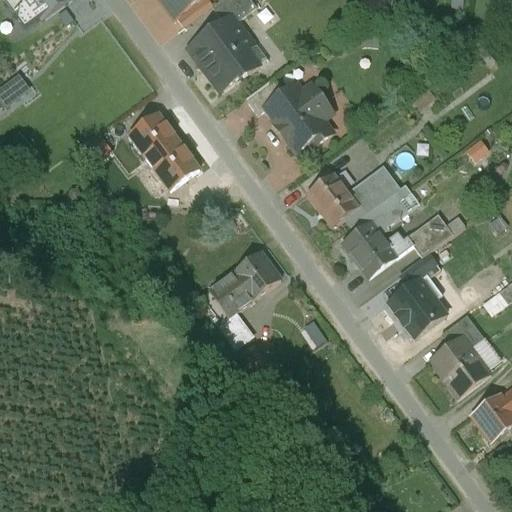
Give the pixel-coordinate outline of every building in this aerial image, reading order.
[(42,23),(25,0),(0,0),(25,35),(42,23)] [(70,0),(25,0),(42,23),(43,25),(72,3),(70,0)] [(160,0),(177,23),(201,5),(208,0),(160,0)] [(257,13),(247,0),(229,0),(212,13),(224,29),(232,23),(236,28),(257,13)] [(224,29),(190,54),(221,95),(242,80),(244,83),(259,72),(246,54),(252,50),(236,28),(232,23),(224,29)] [(269,65),(255,47),(252,50),(246,54),(259,72),(269,65)] [(0,102),(5,110),(30,94),(19,79),(0,92),(0,102)] [(274,83),(245,104),(258,121),(267,114),(267,112),(286,98),(274,83)] [(302,98),(296,90),(286,98),(267,112),(267,114),(278,128),(279,127),(283,132),(279,135),(288,147),(288,146),(297,157),(311,146),(315,151),(332,138),(322,125),(332,118),(312,90),(302,98)] [(198,175),(159,121),(131,142),(170,196),(198,175)] [(100,141),(90,127),(80,135),(90,149),(100,141)] [(134,187),(111,156),(93,169),(116,200),(134,187)] [(383,171),(347,198),(359,213),(344,224),(351,233),(356,229),(355,228),(368,219),(394,199),(400,194),(383,171)] [(347,198),(334,179),(306,199),(331,233),(344,224),(359,213),(347,198)] [(394,199),(368,219),(355,228),(356,229),(361,236),(371,229),(380,241),(389,234),(387,232),(408,217),(394,199)] [(438,220),(406,243),(422,263),(453,240),(446,231),(438,220)] [(458,222),(446,231),(453,240),(465,231),(458,222)] [(361,236),(343,249),(369,283),(402,258),(403,255),(400,251),(392,257),(380,241),(371,229),(361,236)] [(470,269),(456,251),(449,256),(459,269),(448,277),(452,282),(470,269)] [(459,269),(449,256),(430,270),(439,283),(448,277),(459,269)] [(261,259),(235,278),(240,285),(254,304),(280,285),(261,259)] [(416,280),(385,304),(409,336),(434,317),(417,293),(422,289),(416,280)] [(254,304),(240,285),(218,301),(226,312),(232,320),(254,304)] [(511,287),(484,308),(492,319),(511,304),(511,287)] [(226,312),(218,301),(211,306),(220,317),(226,312)] [(484,343),(466,320),(441,339),(450,352),(462,343),(470,354),(484,343)] [(484,343),(470,354),(462,343),(450,352),(431,366),(458,401),(488,378),(486,376),(501,365),(484,343)] [(268,365),(257,350),(247,357),(259,372),(268,365)] [(511,394),(501,402),(511,416),(511,394)] [(499,400),(472,420),(492,447),(511,432),(511,416),(501,402),(499,400)]
